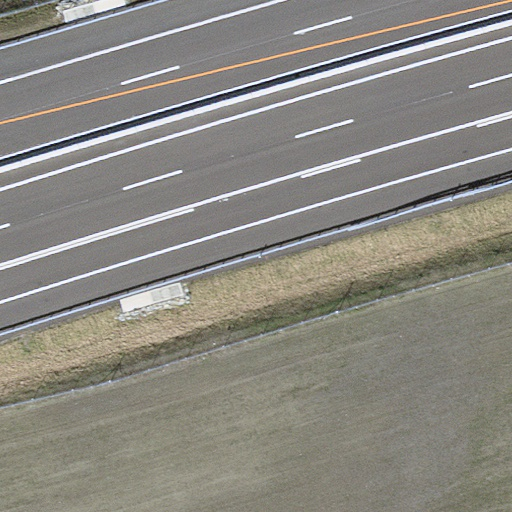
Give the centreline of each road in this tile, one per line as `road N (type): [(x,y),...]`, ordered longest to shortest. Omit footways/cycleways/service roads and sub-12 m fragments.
road 1 (motorway): [(0,228),(511,76)]
road 2 (motorway): [(413,0),(0,120)]
